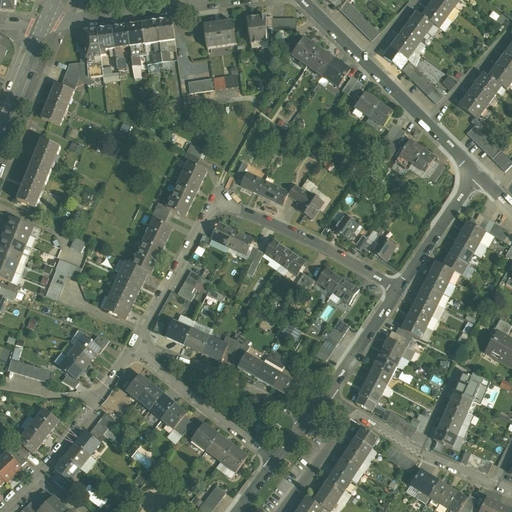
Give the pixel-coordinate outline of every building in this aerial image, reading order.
[(0,0),(0,11),(12,12),(13,1),(17,1),(17,0),(0,0)] [(454,8),(442,0),(435,0),(430,7),(446,19),(454,8)] [(459,0),(442,0),(454,8),(459,0)] [(346,1),(338,9),(342,13),(350,5),(346,1)] [(350,5),(342,13),(346,18),(355,9),(350,5)] [(446,19),(430,7),(422,18),(433,25),(438,29),(446,19)] [(355,9),(346,18),(350,22),(359,13),(355,9)] [(359,13),(350,22),(355,26),(363,18),(359,13)] [(422,18),(417,13),(410,22),(426,34),(433,25),(422,18)] [(266,17),(257,19),(261,44),(268,43),(266,31),(266,30),(266,19),(266,18),(266,17)] [(363,18),(355,26),(359,30),(367,22),(363,18)] [(257,19),(247,20),(251,46),(261,44),(257,19)] [(172,21),(157,23),(160,44),(165,43),(175,41),(172,21)] [(232,21),(204,25),(207,50),(236,46),(232,21)] [(363,34),(372,26),(367,22),(359,30),(363,34)] [(426,34),(410,22),(404,31),(420,43),(426,34)] [(157,23),(142,25),(145,46),(154,45),(160,44),(157,23)] [(142,25),(127,27),(130,48),(139,47),(145,46),(142,25)] [(376,30),(372,26),(363,34),(367,39),(376,30)] [(127,27),(112,29),(115,50),(130,48),(127,27)] [(112,29),(97,31),(100,52),(115,50),(112,29)] [(376,30),(367,39),(372,43),(380,34),(376,30)] [(97,31),(88,33),(85,36),(87,60),(101,58),(100,52),(97,31)] [(420,43),(404,31),(397,40),(414,52),(420,43)] [(304,39),(292,57),(302,63),(303,61),(309,65),(320,50),(315,47),(316,46),(312,43),(311,44),(304,39)] [(0,40),(0,63),(8,43),(0,40)] [(414,52),(397,40),(391,49),(407,61),(414,52)] [(165,43),(160,44),(163,64),(171,63),(171,62),(169,48),(166,48),(165,43)] [(160,44),(154,45),(154,47),(155,47),(156,55),(153,55),(155,65),(163,64),(160,44)] [(124,59),(122,49),(115,50),(116,60),(124,59)] [(407,61),(391,49),(384,58),(400,70),(407,61)] [(326,54),(320,50),(309,65),(307,67),(317,74),(318,72),(324,76),(335,60),(331,57),(332,56),(327,53),(326,54)] [(511,60),(504,55),(496,66),(511,77),(511,60)] [(134,58),(131,58),(133,69),(141,67),(140,57),(134,58)] [(101,58),(87,60),(89,78),(103,76),(102,63),(101,58)] [(124,59),(116,60),(117,66),(118,70),(124,69),(126,69),(124,59)] [(345,65),(340,62),(339,63),(335,60),(324,76),(330,80),(329,82),(339,89),(351,71),(344,66),(345,65)] [(102,63),(103,76),(112,75),(111,67),(110,61),(102,63)] [(410,64),(402,72),(406,76),(415,68),(410,64)] [(80,66),(71,68),(63,88),(74,93),(79,79),(82,79),(80,66)] [(511,83),(511,77),(496,66),(488,78),(502,87),(506,91),(511,83)] [(142,79),(141,67),(133,69),(135,80),(142,79)] [(415,68),(406,76),(410,81),(419,72),(415,68)] [(419,72),(410,81),(415,85),(423,76),(419,72)] [(488,78),(483,74),(475,85),(493,99),(502,87),(488,78)] [(423,76),(415,85),(419,89),(428,80),(423,76)] [(449,77),(443,84),(450,90),(456,83),(449,77)] [(343,93),(348,96),(358,82),(352,79),(343,93)] [(212,80),(188,84),(190,95),(213,91),(212,80)] [(428,80),(419,89),(423,93),(432,85),(428,80)] [(358,82),(348,96),(353,100),(363,86),(358,82)] [(63,88),(55,85),(42,120),(60,127),(74,93),(63,88)] [(432,85),(423,93),(428,97),(436,89),(432,85)] [(493,99),(475,85),(467,96),(485,110),(493,99)] [(436,89),(428,97),(432,102),(440,93),(436,89)] [(440,93),(432,102),(436,106),(445,97),(440,93)] [(380,104),(365,94),(355,109),(370,119),(380,104)] [(485,110),(467,96),(459,108),(474,119),(477,121),(485,110)] [(380,104),(370,119),(384,128),(394,114),(380,104)] [(477,121),(474,119),(471,123),(475,127),(479,131),(480,132),(484,128),(477,121)] [(394,126),(384,140),(390,144),(399,130),(394,126)] [(475,127),(467,135),(471,139),(479,131),(475,127)] [(399,130),(390,144),(396,148),(405,134),(399,130)] [(479,131),(471,139),(475,144),(484,135),(480,132),(479,131)] [(484,135),(475,144),(479,148),(488,139),(484,135)] [(488,139),(479,148),(484,152),(492,144),(488,139)] [(60,148),(42,141),(39,147),(40,147),(32,166),(29,171),(48,179),(51,171),(49,170),(55,155),(57,156),(60,148)] [(423,150),(410,142),(395,163),(408,172),(413,165),(423,150)] [(492,144),(484,152),(488,156),(496,148),(492,144)] [(386,152),(394,156),(396,150),(388,147),(386,152)] [(496,148),(488,156),(492,161),(500,152),(501,152),(496,148)] [(436,159),(423,150),(413,165),(425,174),(436,159)] [(500,152),(492,161),(496,165),(505,156),(500,152)] [(199,159),(187,153),(185,159),(196,165),(199,159)] [(505,156),(496,165),(501,169),(509,161),(505,156)] [(511,163),(509,161),(501,169),(505,173),(511,166),(511,163)] [(207,172),(188,163),(166,209),(170,211),(185,218),(207,172)] [(445,170),(439,166),(430,179),(436,184),(445,170)] [(48,179),(29,171),(27,177),(28,177),(20,196),(17,202),(36,209),(39,201),(37,200),(43,186),(45,187),(48,179)] [(265,182),(254,177),(253,179),(246,175),(241,187),(259,195),(264,183),(265,182)] [(272,186),(271,187),(264,183),(259,195),(277,204),(283,191),(272,186)] [(300,190),(295,187),(288,196),(293,200),(300,190)] [(300,190),(293,200),(301,205),(308,195),(300,190)] [(321,201),(309,193),(301,205),(297,211),(311,221),(319,210),(316,208),(321,201)] [(166,209),(158,205),(156,211),(167,217),(170,211),(166,209)] [(167,217),(156,211),(151,220),(154,221),(154,220),(163,225),(167,217)] [(484,218),(479,215),(473,225),(478,228),(484,218)] [(344,216),(333,232),(348,241),(354,232),(352,231),(357,224),(344,216)] [(484,218),(478,228),(483,231),(489,221),(484,218)] [(33,228),(11,219),(7,228),(29,237),(33,228)] [(163,225),(154,220),(154,221),(132,266),(148,274),(151,275),(173,229),(163,225)] [(489,221),(483,231),(488,234),(494,224),(489,221)] [(461,234),(479,244),(487,248),(494,237),(488,234),(483,231),(478,228),(473,225),(468,222),(461,234)] [(236,233),(223,227),(224,226),(219,224),(211,240),(222,245),(223,242),(230,246),(236,233)] [(500,227),(494,224),(488,234),(494,237),(500,227)] [(500,227),(494,237),(499,240),(505,230),(500,227)] [(29,237),(7,228),(3,238),(26,247),(29,237)] [(505,230),(499,240),(504,243),(510,233),(505,230)] [(394,246),(373,232),(366,243),(372,246),(368,251),(385,263),(392,254),(390,253),(394,246)] [(249,239),(236,233),(230,246),(237,249),(235,251),(247,257),(254,240),(249,238),(249,239)] [(479,244),(461,234),(455,244),(473,255),(479,244)] [(26,247),(3,238),(0,245),(0,247),(22,256),(26,247)] [(75,239),(70,249),(76,252),(80,242),(75,239)] [(361,239),(354,249),(359,252),(366,243),(361,239)] [(279,243),(274,241),(264,255),(274,262),(276,259),(282,264),(290,252),(278,244),(279,243)] [(80,242),(76,252),(81,254),(86,244),(80,242)] [(366,243),(359,252),(365,256),(368,251),(372,246),(366,243)] [(473,255),(455,244),(449,255),(467,265),(473,255)] [(22,256),(0,247),(0,257),(18,265),(22,256)] [(258,251),(253,249),(247,260),(253,262),(258,251)] [(263,254),(258,251),(253,262),(247,275),(252,277),(263,254)] [(301,260),(290,252),(282,264),(288,268),(287,270),(296,277),(306,262),(302,259),(301,260)] [(467,265),(449,255),(443,266),(453,272),(460,276),(467,265)] [(18,265),(0,257),(0,268),(14,275),(18,265)] [(65,263),(59,261),(55,271),(56,272),(61,274),(65,263)] [(65,263),(61,274),(66,276),(71,266),(65,263)] [(443,266),(436,263),(430,275),(448,284),(453,272),(443,266)] [(132,266),(129,265),(126,271),(123,270),(121,275),(142,286),(148,274),(132,266)] [(71,266),(66,276),(68,276),(72,278),(76,268),(71,266)] [(14,275),(0,268),(0,279),(11,284),(14,275)] [(76,268),(72,278),(78,280),(82,270),(76,268)] [(326,268),(316,283),(326,290),(328,287),(334,292),(342,280),(331,272),(326,268)] [(61,274),(56,272),(53,278),(65,283),(68,276),(66,276),(61,274)] [(188,278),(198,283),(201,278),(191,272),(188,278)] [(303,274),(297,284),(302,288),(309,278),(303,274)] [(142,286),(121,275),(118,281),(121,282),(118,288),(137,297),(142,286)] [(448,284),(430,275),(424,286),(442,295),(448,284)] [(65,283),(53,278),(50,285),(63,290),(65,283)] [(185,283),(195,289),(198,284),(198,283),(188,278),(185,283)] [(212,284),(201,278),(198,283),(198,284),(209,290),(212,284)] [(309,278),(302,288),(308,292),(314,282),(309,278)] [(354,288),(342,280),(334,292),(341,296),(339,299),(349,305),(359,290),(354,287),(354,288)] [(195,289),(185,283),(182,289),(192,294),(195,289)] [(63,290),(50,285),(48,291),(60,296),(63,290)] [(442,295),(424,286),(419,297),(437,306),(442,295)] [(137,297),(118,288),(114,295),(112,294),(109,299),(131,309),(137,297)] [(0,296),(7,299),(7,300),(13,302),(16,296),(0,289),(0,296)] [(211,290),(209,297),(221,300),(222,297),(216,295),(217,292),(211,290)] [(60,296),(48,291),(45,298),(57,302),(60,296)] [(437,306),(419,297),(413,308),(431,317),(437,306)] [(131,309),(109,299),(107,304),(109,305),(106,312),(125,321),(131,309)] [(431,317),(413,308),(407,319),(425,328),(431,317)] [(425,328),(407,319),(402,330),(402,331),(413,336),(420,340),(425,328)] [(350,327),(340,320),(335,327),(345,334),(350,327)] [(511,327),(499,320),(493,332),(500,336),(501,335),(506,337),(511,327)] [(191,330),(173,322),(165,339),(184,347),(191,330)] [(345,334),(335,327),(332,332),(342,338),(345,334)] [(413,336),(402,331),(402,330),(398,328),(395,334),(410,342),(413,336)] [(209,338),(191,330),(184,347),(202,355),(209,338)] [(85,337),(86,335),(79,331),(70,345),(76,349),(85,337)] [(342,338),(332,332),(329,337),(338,343),(342,338)] [(395,334),(391,332),(388,339),(406,349),(410,342),(395,334)] [(511,340),(506,337),(501,335),(500,336),(497,343),(493,341),(487,351),(500,358),(498,361),(510,367),(511,364),(511,340)] [(93,344),(85,337),(76,349),(92,362),(100,351),(101,350),(93,344)] [(338,343),(329,337),(325,342),(335,348),(338,343)] [(109,343),(98,338),(93,344),(101,350),(100,351),(102,352),(109,343)] [(228,347),(209,338),(202,355),(221,363),(228,347)] [(251,345),(241,339),(234,355),(232,361),(239,365),(246,354),(251,345)] [(406,349),(388,339),(383,349),(399,357),(400,357),(409,362),(414,353),(406,349)] [(335,348),(325,342),(322,347),(332,353),(335,348)] [(332,353),(322,347),(318,352),(328,358),(332,353)] [(19,361),(21,349),(15,348),(13,359),(19,361)] [(92,362),(76,349),(68,359),(84,372),(92,362)] [(399,357),(383,349),(378,358),(395,367),(399,357)] [(328,358),(318,352),(315,357),(325,364),(328,358)] [(246,354),(239,365),(237,369),(255,379),(264,364),(246,354)] [(395,367),(378,358),(373,368),(390,376),(395,367)] [(84,372),(68,359),(60,369),(68,375),(76,382),(76,381),(84,372)] [(17,363),(11,361),(8,372),(13,374),(17,363)] [(22,364),(17,363),(13,374),(19,376),(22,364)] [(22,364),(19,376),(25,377),(28,366),(22,364)] [(281,374),(264,364),(255,379),(273,389),(281,374)] [(28,366),(25,377),(30,379),(34,368),(28,366)] [(39,369),(34,368),(30,379),(36,381),(39,369)] [(390,376),(373,368),(369,377),(385,386),(390,376)] [(45,371),(39,369),(36,381),(42,382),(45,371)] [(51,373),(45,371),(42,382),(47,384),(51,373)] [(299,384),(281,374),(273,389),(290,399),(299,384)] [(76,382),(68,375),(63,383),(75,390),(80,384),(76,381),(76,382)] [(454,395),(470,402),(480,406),(488,388),(462,376),(454,395)] [(139,377),(126,392),(132,396),(133,394),(140,400),(151,387),(139,377)] [(385,386),(369,377),(364,387),(380,395),(385,386)] [(140,400),(139,402),(143,406),(145,404),(152,409),(163,396),(151,387),(140,400)] [(380,395),(364,387),(359,397),(360,397),(375,405),(380,395)] [(470,402),(454,395),(449,406),(465,413),(470,402)] [(175,406),(163,396),(152,409),(150,412),(155,415),(157,413),(164,419),(175,406)] [(375,405),(360,397),(356,405),(372,413),(376,405),(375,405)] [(186,416),(175,406),(164,419),(162,421),(167,425),(168,423),(175,429),(184,418),(186,416)] [(465,413),(449,406),(444,418),(460,425),(465,413)] [(46,411),(41,418),(39,417),(35,421),(37,423),(50,433),(59,422),(46,411)] [(115,422),(106,414),(101,420),(111,427),(115,422)] [(390,427),(396,417),(391,414),(385,424),(390,427)] [(395,430),(401,420),(396,417),(390,427),(395,430)] [(175,429),(174,431),(182,437),(184,435),(192,424),(184,418),(175,429)] [(460,425),(444,418),(438,429),(455,436),(460,425)] [(111,427),(101,420),(98,424),(107,432),(111,427)] [(400,433),(406,423),(401,420),(395,430),(400,433)] [(50,433),(37,423),(32,429),(30,428),(27,432),(28,434),(42,444),(50,433)] [(405,436),(412,426),(406,423),(400,433),(405,436)] [(107,432),(98,424),(94,429),(103,437),(107,432)] [(200,430),(192,424),(184,435),(192,441),(193,439),(200,430)] [(219,436),(204,425),(200,430),(193,439),(199,444),(198,446),(206,452),(208,450),(219,436)] [(410,439),(417,429),(412,426),(405,436),(410,439)] [(103,437),(94,429),(89,436),(100,445),(106,439),(103,437)] [(380,440),(362,429),(356,439),(372,450),(375,446),(376,446),(380,440)] [(455,436),(438,429),(433,441),(450,448),(455,436)] [(89,436),(85,433),(75,446),(88,456),(93,449),(96,451),(100,445),(89,436)] [(42,444),(28,434),(23,440),(21,439),(18,443),(30,453),(33,455),(42,444)] [(233,447),(219,436),(208,450),(214,454),(212,456),(221,463),(233,447)] [(372,450),(356,439),(348,450),(371,464),(378,453),(372,450)] [(30,453),(18,443),(13,450),(25,460),(30,453)] [(7,454),(21,468),(28,462),(25,460),(13,450),(7,445),(3,449),(7,454)] [(88,456),(75,446),(65,458),(78,468),(84,461),(86,463),(90,458),(88,456)] [(248,458),(233,447),(221,463),(229,469),(231,467),(237,472),(248,458)] [(389,461),(395,451),(390,448),(384,458),(389,461)] [(371,464),(348,450),(341,460),(363,474),(365,475),(372,465),(371,464)] [(394,464),(400,454),(395,451),(389,461),(394,464)] [(466,466),(470,455),(465,453),(460,464),(466,466)] [(21,468),(7,454),(0,460),(0,461),(15,478),(23,470),(21,468)] [(399,467),(406,457),(400,454),(394,464),(399,467)] [(471,469),(476,457),(470,455),(466,466),(471,469)] [(404,470),(411,460),(406,457),(399,467),(404,470)] [(477,471),(481,460),(476,457),(471,469),(477,471)] [(78,468),(65,458),(55,471),(58,473),(68,481),(74,474),(76,476),(80,470),(78,468)] [(363,474),(341,460),(335,471),(349,480),(356,485),(363,474)] [(417,464),(411,460),(404,470),(411,475),(417,464)] [(482,473),(487,462),(481,460),(477,471),(482,473)] [(15,478),(0,461),(0,477),(5,483),(7,485),(15,478)] [(488,476),(492,465),(487,462),(482,473),(488,476)] [(430,476),(421,470),(410,487),(407,493),(416,500),(430,476)] [(349,480),(335,471),(328,481),(342,491),(349,480)] [(68,481),(58,473),(52,481),(62,489),(68,482),(68,481)] [(430,476),(416,500),(425,505),(429,499),(440,482),(430,476)] [(342,491),(328,481),(313,503),(324,510),(327,511),(331,511),(345,492),(342,491)] [(449,488),(440,482),(429,499),(438,505),(449,488)] [(226,494),(217,487),(213,492),(222,499),(226,494)] [(458,494),(449,488),(438,505),(448,511),(458,494)] [(52,499),(44,491),(40,495),(48,503),(52,499)] [(222,499),(213,492),(210,497),(219,504),(222,499)] [(468,500),(458,494),(448,511),(449,511),(460,511),(468,500)] [(48,503),(40,495),(35,499),(43,508),(48,503)] [(39,511),(38,511),(54,511),(62,505),(54,497),(52,499),(48,503),(43,508),(39,511)] [(219,504),(210,497),(206,501),(215,509),(219,504)] [(468,500),(460,511),(470,511),(473,509),(476,501),(470,497),(468,500)] [(307,498),(297,511),(322,511),(324,510),(313,503),(307,498)] [(43,508),(35,499),(31,504),(39,511),(43,508)] [(494,511),(498,504),(487,499),(480,511),(494,511)] [(212,511),(215,509),(206,501),(202,506),(209,511),(212,511)]
